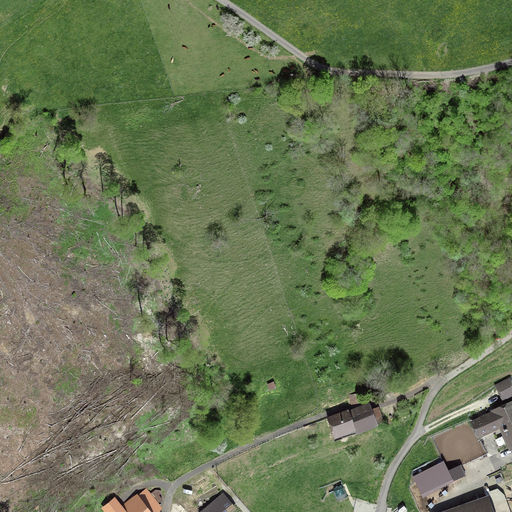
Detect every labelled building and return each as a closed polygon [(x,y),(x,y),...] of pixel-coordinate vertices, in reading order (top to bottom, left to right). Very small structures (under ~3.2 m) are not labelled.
[(500,393),(511,387),(511,383),(509,379),(496,386),(500,393)] [(352,403),(364,401),(363,392),(351,394),(352,403)] [(501,424),(511,446),(511,445),(511,404),(473,422),(478,435),(501,424)] [(349,411),(328,418),(335,440),(357,434),(377,425),(371,408),(351,416),(349,411)] [(452,479),(445,466),(418,478),(425,492),(452,479)] [(152,511),(159,506),(146,489),(133,496),(121,506),(114,498),(103,506),(107,511),(152,511)] [(228,511),(233,508),(229,502),(220,509),(215,503),(210,508),(212,511),(228,511)]
